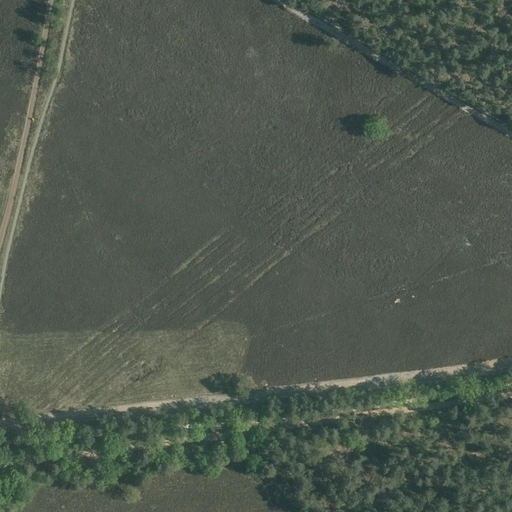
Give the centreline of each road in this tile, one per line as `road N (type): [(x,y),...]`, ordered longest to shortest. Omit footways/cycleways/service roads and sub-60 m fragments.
road 1 (track): [(511,394),(0,464)]
road 2 (track): [(511,364),(0,424)]
road 3 (track): [(278,0),(511,133)]
road 4 (track): [(55,0),(0,258)]
